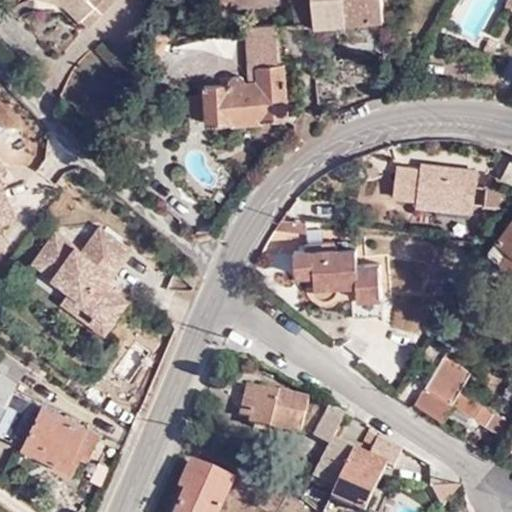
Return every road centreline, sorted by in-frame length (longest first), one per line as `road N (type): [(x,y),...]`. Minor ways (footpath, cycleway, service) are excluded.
road 1 (residential): [(230,280),(277,178),(342,131),(415,113),(482,112),(511,121)]
road 2 (residential): [(222,300),(477,473),(492,508)]
road 3 (residential): [(230,280),(94,169),(0,66)]
road 4 (residential): [(222,300),(130,511)]
